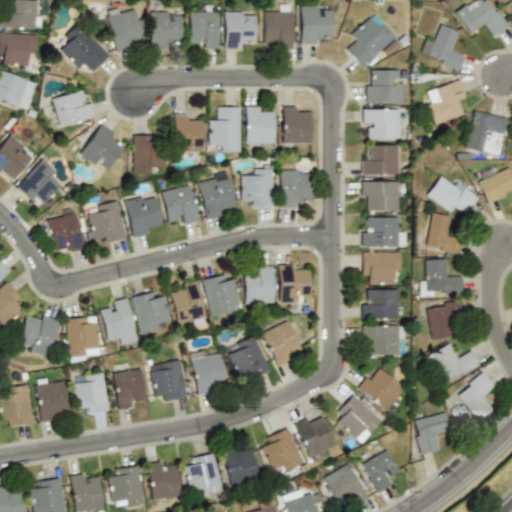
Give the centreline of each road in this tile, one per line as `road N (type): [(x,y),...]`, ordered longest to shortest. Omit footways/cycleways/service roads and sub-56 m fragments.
road 1 (residential): [(0,456),(241,416),(340,368),(342,79)]
road 2 (residential): [(0,200),(43,245),(64,285),(249,241),(341,238)]
road 3 (residential): [(342,79),(202,78),(149,93)]
